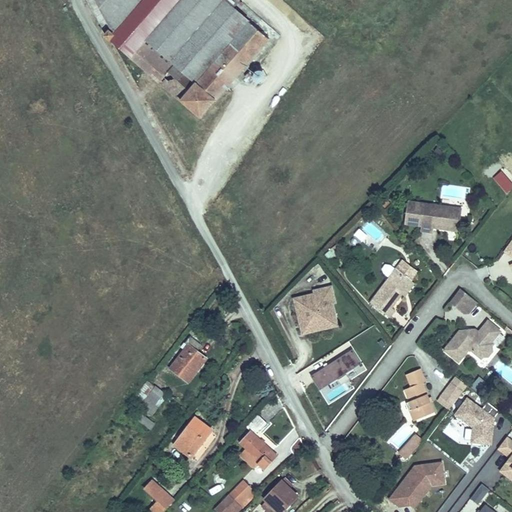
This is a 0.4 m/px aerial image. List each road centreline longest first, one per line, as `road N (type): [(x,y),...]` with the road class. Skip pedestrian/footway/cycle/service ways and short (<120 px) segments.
road 1 (residential): [(323,454),(76,0)]
road 2 (residential): [(323,454),(452,279),(468,279),(511,320)]
